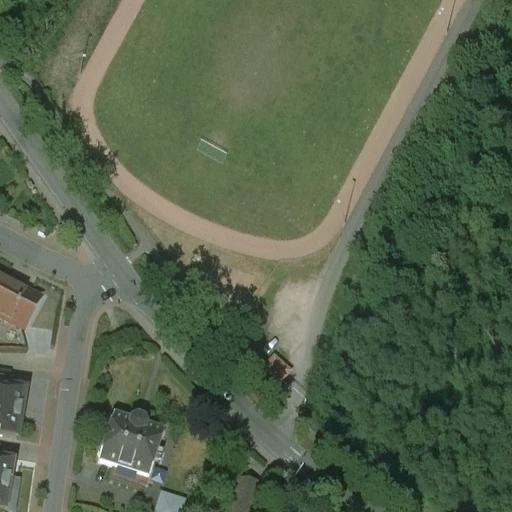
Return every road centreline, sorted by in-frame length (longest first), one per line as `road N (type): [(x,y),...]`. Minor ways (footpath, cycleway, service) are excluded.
road 1 (residential): [(127,257),(239,381),(411,511)]
road 2 (residential): [(127,257),(103,288),(82,344),(57,511)]
road 3 (residential): [(127,257),(0,92)]
road 4 (residential): [(127,257),(60,272),(0,239)]
